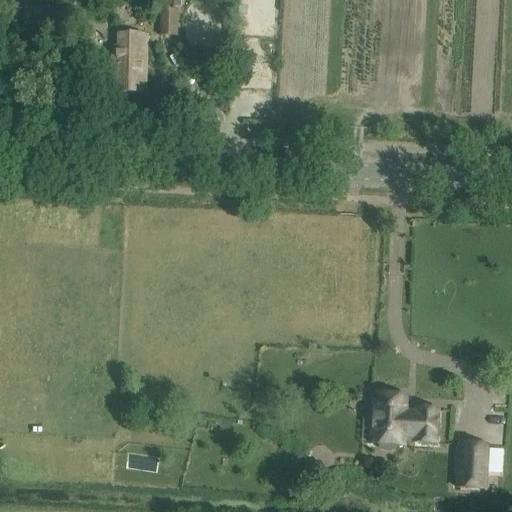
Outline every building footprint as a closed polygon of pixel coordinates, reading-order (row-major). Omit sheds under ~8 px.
[(68,34),(69,10),(23,8),(22,32),(68,34)] [(176,36),(177,11),(159,11),(159,37),(176,36)] [(144,93),(145,48),(139,48),(139,35),(118,35),(118,47),(113,47),(112,93),(144,93)] [(384,395),(382,395),(381,397),(373,396),(371,444),(403,446),(403,439),(414,439),(414,443),(435,444),(437,412),(416,410),(415,414),(405,413),(405,398),(398,398),(398,396),(395,395),(392,395),(390,394),(387,394),(384,395)] [(456,488),(485,490),(487,447),(459,445),(456,488)] [(307,469),(306,476),(311,481),(317,481),(322,476),(323,470),(318,465),(312,464),(307,469)]
